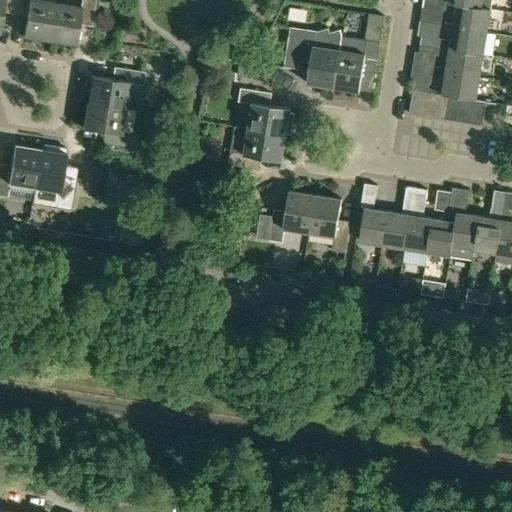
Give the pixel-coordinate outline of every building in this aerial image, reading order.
[(0,0),(0,16),(1,11),(12,13),(14,0),(0,0)] [(21,36),(47,41),(53,3),(34,0),(14,0),(12,13),(24,15),(21,36)] [(79,0),(78,7),(53,3),(47,41),(73,45),(77,24),(89,26),(93,0),(79,0)] [(422,0),(421,7),(440,10),(441,3),(481,10),(490,11),(492,0),(422,0)] [(441,3),(440,10),(454,13),(452,28),(487,34),(490,11),(481,10),(441,3)] [(338,52),(332,89),(358,93),(358,89),(361,73),(373,75),(382,17),(370,16),(366,41),(340,37),(338,52)] [(289,27),(282,67),(295,70),(297,62),(309,64),(305,85),(332,89),(338,52),(340,37),(338,29),(327,32),(326,29),(315,32),(289,27)] [(435,40),(420,38),(419,45),(483,56),(487,34),(452,28),(450,42),(435,40)] [(447,59),(445,73),(480,79),(483,56),(419,45),(418,54),(432,57),(433,56),(447,59)] [(238,75),(247,76),(247,64),(239,63),(238,75)] [(85,93),(84,102),(122,108),(126,83),(140,86),(142,72),(114,67),(112,79),(82,74),(79,92),(85,93)] [(445,73),(441,95),(448,97),(460,99),(472,101),(476,101),(480,79),(445,73)] [(428,85),(413,83),(408,115),(420,117),(423,93),(427,93),(428,85)] [(240,89),(238,102),(252,105),(247,129),(285,136),(286,134),(291,135),(295,113),(289,112),(290,110),(267,106),(270,94),(240,89)] [(420,117),(432,119),(436,95),(427,93),(423,93),(420,117)] [(441,95),(436,95),(432,119),(444,121),(448,97),(441,95)] [(444,121),(456,123),(460,99),(448,97),(444,121)] [(472,101),(460,99),(456,123),(468,125),(472,101)] [(468,125),(481,127),(484,103),(476,101),(472,101),(468,125)] [(118,133),(122,108),(84,102),(79,128),(100,131),(98,144),(129,149),(131,136),(118,133)] [(493,129),(497,105),(484,103),(481,127),(493,129)] [(285,136),(247,129),(233,127),(229,151),(227,166),(258,171),(260,159),(281,163),(285,136)] [(0,195),(5,196),(7,181),(32,185),(38,149),(16,146),(16,145),(12,144),(10,153),(8,165),(8,169),(0,167),(0,195)] [(32,200),(32,203),(33,203),(33,202),(71,208),(77,172),(64,170),(64,165),(66,153),(65,153),(66,148),(44,144),(43,150),(38,149),(32,185),(34,186),(32,200)] [(100,169),(98,182),(117,185),(118,179),(101,162),(100,169)] [(357,243),(380,247),(386,212),(372,210),(376,186),(363,184),(360,207),(363,208),(357,243)] [(399,214),(386,212),(380,247),(403,250),(413,188),(404,186),(399,214)] [(403,250),(426,254),(432,219),(421,217),(425,190),(413,188),(403,250)] [(469,191),(452,188),(449,207),(457,209),(450,249),(449,258),(471,261),(473,252),(478,218),(465,216),(469,191)] [(283,230),(308,234),(314,196),(288,191),(284,212),(272,210),(267,241),(281,243),(283,230)] [(478,218),(473,252),(495,256),(505,194),(494,192),(491,210),(495,211),(493,220),(490,219),(478,218)] [(511,223),(510,223),(511,214),(511,213),(511,194),(505,194),(495,256),(495,261),(511,263),(511,223)] [(343,254),(348,224),(336,222),(340,200),(314,196),(308,234),(332,238),(329,252),(343,254)] [(447,221),(432,219),(426,254),(449,258),(450,249),(457,209),(449,207),(447,221)] [(423,279),(411,277),(408,290),(420,292),(423,279)] [(422,293),(425,294),(443,297),(445,283),(424,279),(422,293)] [(460,291),(446,288),(444,297),(459,300),(460,291)]
